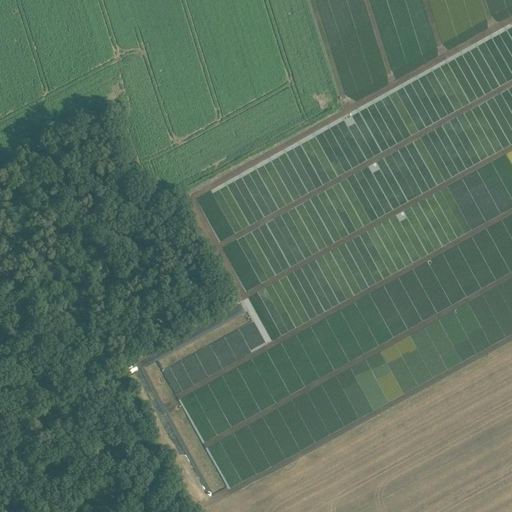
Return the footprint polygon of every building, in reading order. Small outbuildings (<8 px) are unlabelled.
[(326,183),(357,165),(359,156),(351,141),(356,139),(344,117),(321,130),(329,131),(333,129),(336,135),(337,132),(340,130),(347,131),(347,133),(351,141),(343,139),(344,134),(338,133),(337,142),(336,142),(335,152),(326,151),(325,157),(330,158),(331,159),(330,163),(326,166),(325,171),(320,173),(326,183)] [(374,273),(511,211),(511,151),(462,173),(476,205),(470,207),(461,187),(437,198),(446,219),(432,226),(421,203),(403,211),(404,215),(394,219),(401,236),(386,242),(388,246),(378,250),(381,257),(369,262),(374,273)] [(378,342),(452,308),(452,302),(448,292),(455,292),(453,289),(448,289),(448,286),(446,280),(444,275),(450,272),(442,272),(436,275),(431,263),(355,298),(359,307),(367,307),(368,342),(378,342)] [(370,399),(373,412),(432,374),(430,371),(434,370),(430,368),(417,371),(409,365),(421,363),(411,356),(421,354),(409,335),(369,361),(386,357),(383,370),(381,368),(379,377),(373,375),(373,373),(370,373),(369,369),(366,388),(377,380),(378,385),(383,384),(386,387),(383,387),(381,396),(376,395),(370,399)] [(334,404),(341,400),(330,380),(316,388),(323,400),(330,396),(334,404)]
